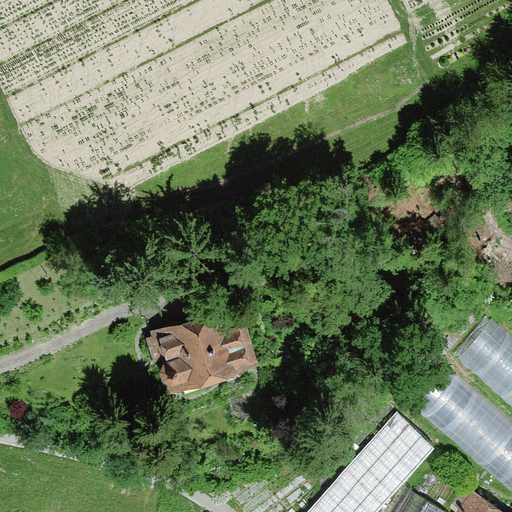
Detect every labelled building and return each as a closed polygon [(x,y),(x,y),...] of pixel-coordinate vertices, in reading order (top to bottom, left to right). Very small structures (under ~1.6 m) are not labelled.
[(436,215),(426,223),(433,231),(442,222),(436,215)] [(463,305),(412,355),(431,371),(477,316),(463,305)] [(204,372),(244,359),(244,360),(250,358),(248,352),(247,353),(232,307),(160,331),(161,332),(148,336),(156,359),(164,356),(166,359),(162,366),(164,374),(171,378),(174,377),(176,383),(181,381),(184,392),(203,386),(204,386),(205,385),(206,384),(206,383),(206,382),(207,381),(207,379),(206,378),(204,372)] [(511,400),(511,333),(492,315),(458,352),(511,400)] [(414,402),(511,478),(511,417),(444,364),(414,402)] [(397,410),(303,511),(371,511),(434,444),(397,410)] [(442,459),(421,494),(449,510),(469,476),(442,459)] [(408,486),(392,511),(451,511),(449,510),(421,494),(408,486)] [(501,511),(474,494),(462,511),(501,511)]
